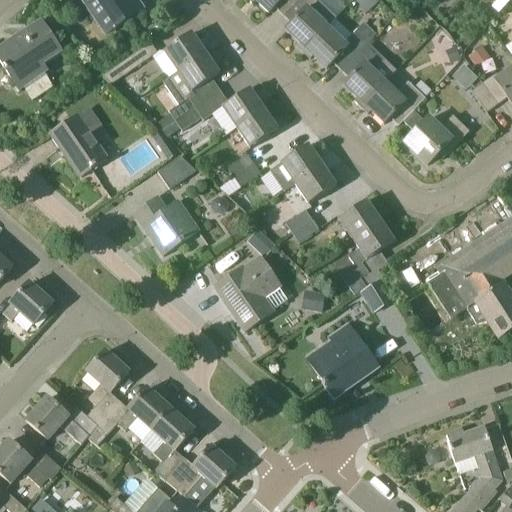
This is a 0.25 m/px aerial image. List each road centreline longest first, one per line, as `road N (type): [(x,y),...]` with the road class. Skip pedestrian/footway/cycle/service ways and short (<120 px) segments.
road 1 (residential): [(200,0),(402,195),(428,205),(511,156)]
road 2 (residential): [(192,392),(201,362),(190,331),(0,161)]
road 3 (residential): [(321,452),(511,380)]
road 4 (residential): [(0,407),(92,306)]
road 5 (residential): [(192,392),(92,306)]
road 6 (residential): [(284,479),(192,392)]
road 7 (residential): [(92,306),(0,224)]
